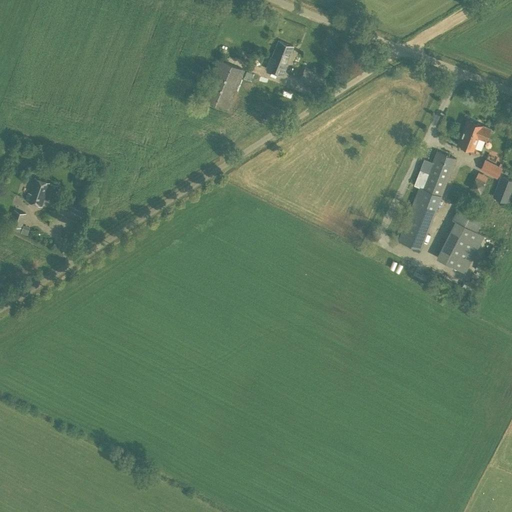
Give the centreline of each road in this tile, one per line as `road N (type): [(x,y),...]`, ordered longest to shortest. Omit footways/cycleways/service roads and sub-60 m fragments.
road 1 (unclassified): [(0,310),(403,50)]
road 2 (unclassified): [(403,50),(273,0)]
